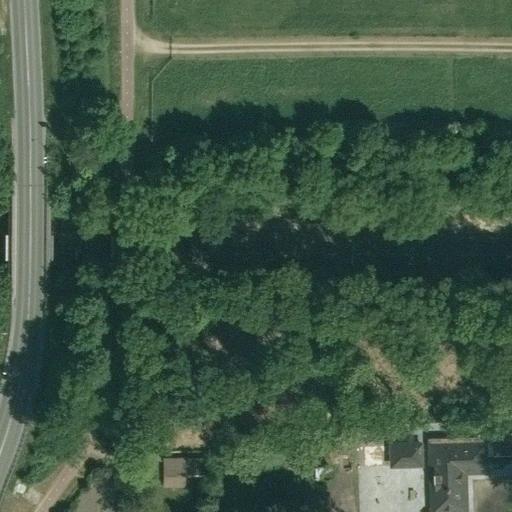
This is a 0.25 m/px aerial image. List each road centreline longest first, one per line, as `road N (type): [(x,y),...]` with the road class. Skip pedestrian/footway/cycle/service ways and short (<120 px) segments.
road 1 (secondary): [(24,0),(28,321),(0,452)]
road 2 (track): [(126,31),(172,49),(511,48)]
road 3 (residential): [(40,511),(78,457),(103,398),(123,329),(126,266)]
road 4 (unclassified): [(127,165),(126,0)]
